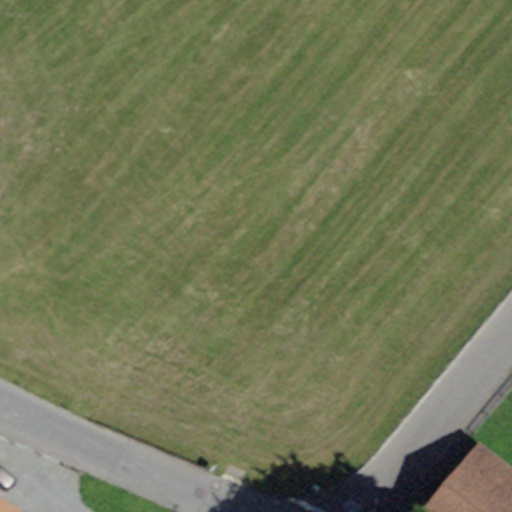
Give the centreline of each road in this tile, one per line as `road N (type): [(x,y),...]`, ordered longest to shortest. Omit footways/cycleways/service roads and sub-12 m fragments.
road 1 (residential): [(248,511),(0,402)]
road 2 (residential): [(345,511),(511,320)]
